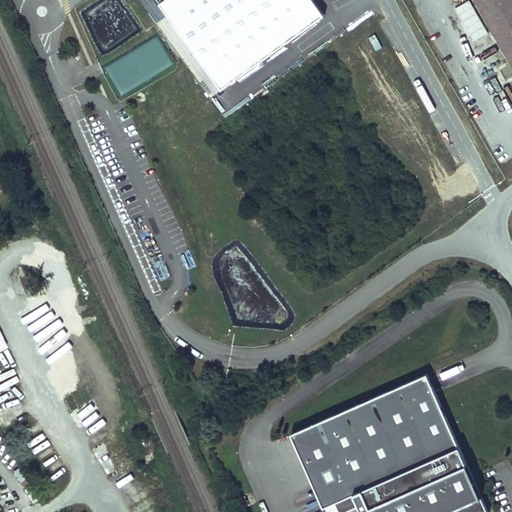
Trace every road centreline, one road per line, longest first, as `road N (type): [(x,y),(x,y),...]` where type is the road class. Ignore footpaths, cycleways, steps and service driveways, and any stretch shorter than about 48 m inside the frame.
road 1 (track): [(171,511),(145,452),(496,210)]
road 2 (unknown): [(274,511),(252,456),(263,421),(459,289),(491,295),(511,322)]
road 3 (unknown): [(77,105),(95,101),(109,113),(177,265),(179,290),(156,307)]
road 4 (unknown): [(77,105),(156,307)]
road 5 (unknown): [(156,307),(180,332),(222,355),(255,358),(307,343)]
road 6 (unknown): [(511,122),(433,0)]
